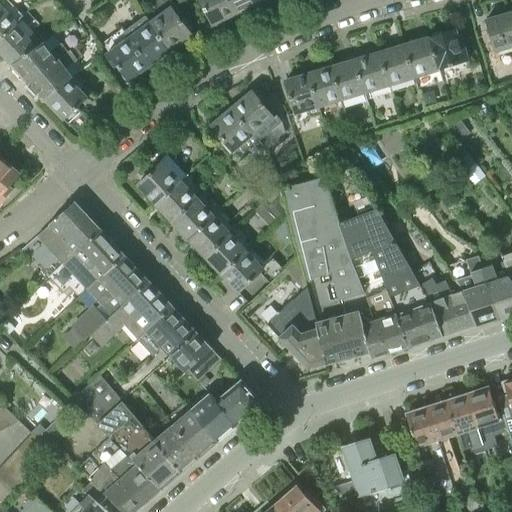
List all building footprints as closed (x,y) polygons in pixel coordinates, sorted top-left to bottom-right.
[(0,35),(17,23),(24,15),(34,6),(28,0),(4,0),(2,3),(0,5),(0,35)] [(237,12),(231,0),(202,0),(213,24),(237,12)] [(259,2),(257,0),(231,0),(237,12),(259,2)] [(151,20),(172,48),(192,33),(172,5),(151,20)] [(497,55),(511,50),(511,15),(511,12),(486,20),(496,53),(497,53),(497,55)] [(149,65),(172,48),(151,20),(147,14),(125,31),(129,38),(149,65)] [(0,50),(12,63),(38,45),(17,23),(0,35),(0,50)] [(429,37),(441,75),(442,75),(443,76),(471,67),(469,61),(470,60),(466,46),(461,48),(456,29),(429,37)] [(12,63),(28,80),(75,47),(69,39),(61,44),(54,34),(38,45),(12,63)] [(441,75),(429,37),(429,36),(405,44),(418,85),(419,87),(436,82),(434,77),(441,75)] [(129,80),(149,65),(129,38),(116,47),(111,41),(103,48),(106,54),(105,54),(115,67),(118,64),(129,80)] [(392,92),(418,85),(405,44),(380,51),(392,92)] [(44,97),(72,78),(79,72),(73,63),(78,60),(84,56),(77,46),(76,47),(75,47),(28,80),(44,97)] [(368,99),(392,92),(380,51),(356,59),(368,99)] [(344,107),(368,99),(356,59),(332,66),(344,107)] [(322,113),(344,107),(332,66),(310,73),(322,113)] [(298,120),(322,113),(310,73),(285,80),(296,115),(298,120)] [(72,78),(44,97),(65,119),(69,123),(82,110),(78,107),(89,97),(72,78)] [(278,115),(275,118),(253,90),(232,108),(259,140),(283,121),(278,115)] [(241,156),(259,140),(232,108),(211,125),(235,152),(233,154),(239,161),(243,158),(241,156)] [(156,204),(183,179),(187,175),(168,154),(161,160),(160,159),(150,169),(152,171),(138,185),(156,204)] [(4,161),(0,166),(0,206),(3,203),(1,202),(12,189),(9,187),(20,174),(4,161)] [(358,311),(370,308),(366,297),(350,259),(372,251),(359,215),(340,222),(326,175),(282,188),(296,244),(299,256),(308,288),(327,363),(370,352),(358,311)] [(156,204),(173,222),(199,197),(183,179),(156,204)] [(278,221),(287,212),(272,196),(263,205),(278,221)] [(173,222),(188,239),(215,213),(199,197),(173,222)] [(37,236),(64,264),(101,230),(75,201),(48,225),(49,226),(37,236)] [(443,335),(429,301),(419,285),(377,208),(359,215),(372,251),(373,250),(387,291),(409,346),(443,335)] [(188,239),(205,256),(232,231),(215,213),(188,239)] [(88,290),(92,286),(124,255),(101,230),(64,264),(88,290)] [(205,256),(222,275),(249,250),(232,231),(205,256)] [(260,272),(271,283),(285,270),(273,258),(264,266),(249,250),(222,275),(239,292),(260,272)] [(85,341),(92,335),(149,280),(124,255),(92,286),(103,299),(96,306),(94,304),(71,325),(73,328),(85,341)] [(477,325),(500,317),(483,267),(479,255),(467,259),(472,275),(456,280),(464,291),(477,324),(477,325)] [(305,291),(308,288),(299,256),(286,269),(305,291)] [(511,313),(511,278),(511,279),(509,274),(504,260),(493,264),(483,267),(500,317),(511,313)] [(443,335),(477,324),(464,291),(460,292),(458,288),(450,291),(445,279),(435,284),(432,278),(419,285),(429,301),(443,335)] [(125,325),(138,339),(172,306),(149,280),(92,335),(102,347),(125,325)] [(327,363),(308,288),(305,291),(267,323),(309,368),(327,363)] [(387,353),(409,346),(387,291),(366,297),(370,308),(387,353)] [(163,347),(170,355),(196,332),(172,306),(138,339),(153,356),(163,347)] [(387,353),(370,308),(358,311),(370,352),(372,358),(387,353)] [(186,373),(189,370),(211,347),(196,332),(170,355),(186,373)] [(189,370),(200,382),(223,360),(211,347),(189,370)] [(95,421),(97,424),(122,401),(100,374),(72,399),(86,412),(95,421)] [(511,436),(511,379),(504,382),(508,394),(497,398),(502,414),(509,438),(511,436)] [(256,395),(241,380),(217,400),(238,424),(257,408),(257,397),(256,395)] [(467,394),(484,450),(498,446),(495,436),(507,432),(502,414),(497,415),(489,387),(467,394)] [(218,441),(238,424),(208,393),(190,408),(218,441)] [(476,456),(485,453),(484,450),(467,394),(447,401),(457,435),(463,451),(473,448),(476,456)] [(160,490),(182,471),(155,439),(122,401),(97,424),(111,438),(160,490)] [(427,407),(447,469),(448,474),(460,470),(449,437),(457,435),(447,401),(427,407)] [(0,411),(8,426),(19,421),(4,406),(0,407),(0,411)] [(448,474),(447,469),(427,407),(407,414),(417,445),(416,446),(417,448),(428,444),(432,459),(424,461),(422,464),(422,468),(437,498),(453,492),(448,474)] [(201,456),(218,441),(190,408),(173,423),(201,456)] [(0,430),(8,426),(0,411),(0,430)] [(182,471),(201,456),(173,423),(155,439),(182,471)] [(358,497),(404,481),(395,453),(388,432),(371,437),(343,447),(354,481),(333,487),(342,499),(357,494),(358,497)] [(43,462),(52,453),(32,435),(24,443),(43,462)] [(125,511),(134,511),(160,490),(111,438),(92,454),(102,464),(89,478),(92,481),(108,496),(125,511)] [(35,470),(43,462),(24,443),(16,452),(35,470)] [(27,479),(35,470),(16,452),(8,460),(27,479)] [(19,487),(27,479),(8,460),(0,469),(19,487)] [(0,484),(12,496),(19,487),(0,469),(0,484)] [(83,490),(65,509),(67,511),(108,511),(100,504),(108,496),(92,481),(83,490)] [(0,500),(4,504),(12,496),(0,484),(0,500)] [(322,511),(306,492),(304,494),(297,486),(273,507),(277,511),(322,511)] [(277,511),(273,507),(267,500),(254,511),(277,511)]
